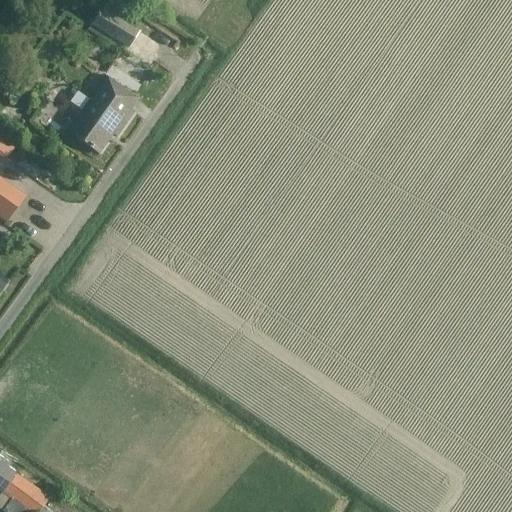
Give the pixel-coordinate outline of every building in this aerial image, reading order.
[(139,32),(134,29),(102,10),(101,9),(91,26),(128,49),(139,32)] [(113,135),(116,137),(134,112),(131,110),(138,100),(103,76),(87,98),(90,100),(67,132),(98,155),(113,135)] [(63,198),(80,206),(87,193),(69,185),(63,198)] [(0,187),(0,227),(19,201),(0,187)] [(10,463),(0,456),(0,492),(10,500),(2,511),(46,511),(41,508),(48,498),(7,468),(10,463)]
